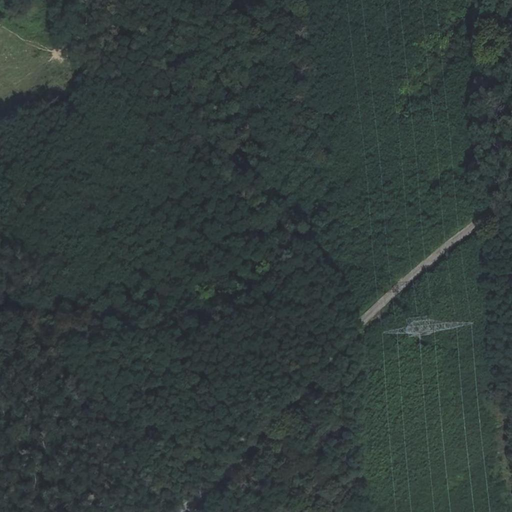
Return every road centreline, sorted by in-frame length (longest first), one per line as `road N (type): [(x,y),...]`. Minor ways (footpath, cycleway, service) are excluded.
road 1 (unclassified): [(511,208),(466,230),(371,312),(182,511)]
road 2 (track): [(246,0),(53,110),(0,124)]
road 3 (track): [(371,312),(400,341),(450,346),(491,334),(511,312)]
